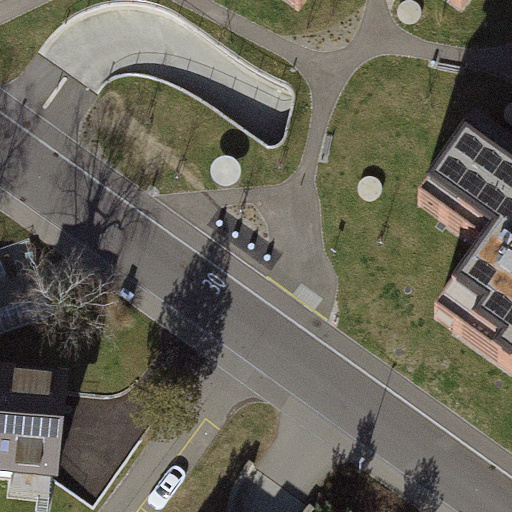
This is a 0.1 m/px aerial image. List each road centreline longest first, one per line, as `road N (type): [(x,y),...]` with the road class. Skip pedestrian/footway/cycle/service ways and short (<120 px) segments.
road 1 (residential): [(0,142),(256,325)]
road 2 (residential): [(256,325),(494,511)]
road 3 (residential): [(120,511),(256,325)]
